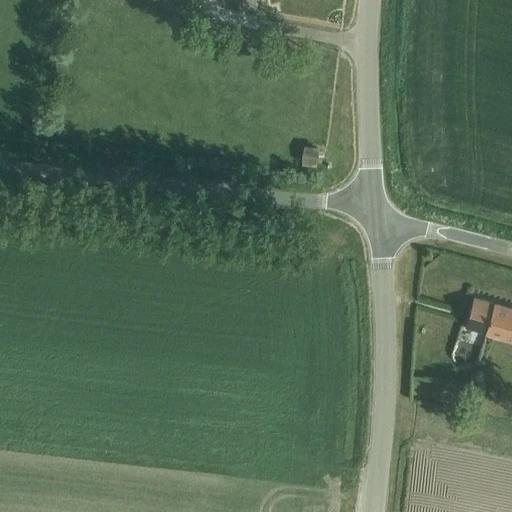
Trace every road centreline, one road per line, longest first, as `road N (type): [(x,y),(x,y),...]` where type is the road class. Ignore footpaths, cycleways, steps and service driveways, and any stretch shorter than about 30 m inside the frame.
road 1 (unclassified): [(376,216),(323,201),(0,164)]
road 2 (tertiary): [(373,511),(384,351),(376,216)]
road 3 (tertiary): [(376,216),(370,0)]
road 4 (unclassified): [(511,251),(376,216)]
